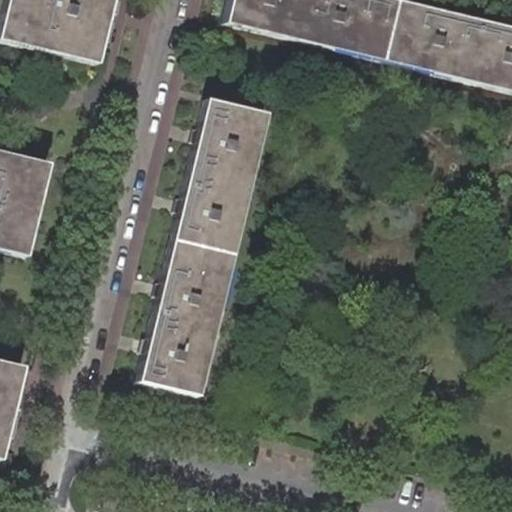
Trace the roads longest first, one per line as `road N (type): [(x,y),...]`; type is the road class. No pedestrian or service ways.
road 1 (residential): [(65,437),(168,0)]
road 2 (residential): [(65,437),(365,511)]
